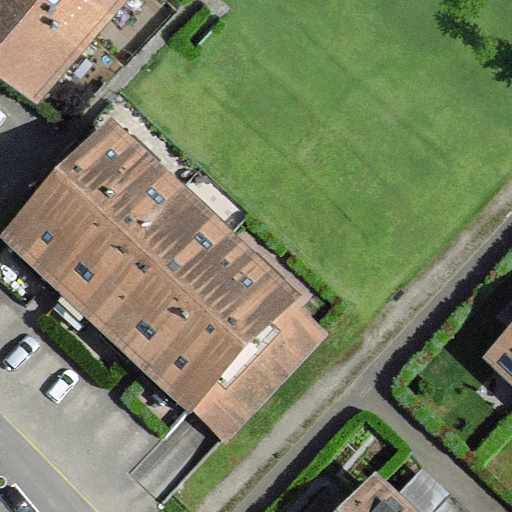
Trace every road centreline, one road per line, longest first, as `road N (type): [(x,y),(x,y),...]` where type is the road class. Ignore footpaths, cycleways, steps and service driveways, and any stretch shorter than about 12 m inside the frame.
road 1 (residential): [(511,231),(365,387)]
road 2 (residential): [(365,387),(498,511)]
road 3 (residential): [(365,387),(249,511)]
